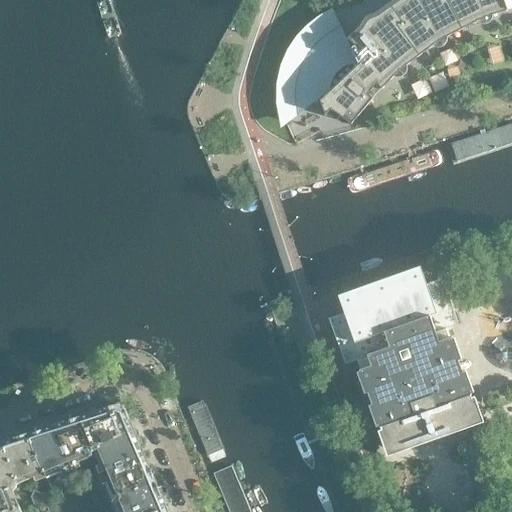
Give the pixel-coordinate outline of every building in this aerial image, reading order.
[(447,37),(477,22),(476,21),(493,14),(493,15),(509,10),(508,9),(511,7),(511,0),(396,0),(376,15),(369,17),(367,18),(366,19),(366,20),(362,26),(358,30),(357,29),(339,28),(333,15),(326,19),(320,23),(313,28),(307,33),(302,40),(297,46),(293,53),(290,60),(287,67),(284,75),(283,83),(282,91),(282,99),(283,106),(284,114),(286,122),(319,96),(322,99),(320,101),(322,105),(325,115),(331,109),(340,116),(351,124),(373,98),(368,93),(376,84),(381,89),(394,77),(393,76),(406,65),(407,65),(432,46),(432,45),(447,36),(447,37)] [(511,147),(511,124),(446,146),(453,167),(511,147)] [(461,359),(454,338),(451,339),(450,338),(446,328),(458,324),(442,278),(426,284),(420,266),(338,295),(344,313),(343,313),(329,318),(345,364),(357,360),(358,362),(359,367),(360,370),(360,371),(357,372),(365,394),(368,392),(372,404),(369,405),(377,427),(380,426),(380,427),(383,426),(384,430),(381,431),(390,455),(481,423),(472,399),(469,400),(467,396),(471,395),(470,394),(473,393),(465,371),(462,372),(458,360),(461,359)] [(206,400),(188,407),(210,464),(228,458),(206,400)] [(101,441),(133,427),(125,407),(117,404),(74,417),(89,453),(96,450),(101,441)] [(89,453),(74,417),(51,425),(70,470),(78,467),(74,458),(89,453)] [(70,470),(51,425),(27,433),(43,469),(57,464),(61,473),(70,470)] [(144,453),(133,427),(101,441),(96,450),(101,460),(93,463),(97,473),(144,453)] [(46,478),(43,469),(27,433),(0,441),(16,479),(34,472),(38,481),(46,478)] [(16,479),(0,441),(0,487),(1,487),(10,493),(16,479)] [(155,479),(144,453),(97,473),(101,482),(108,479),(115,495),(155,479)] [(228,511),(250,511),(233,465),(214,472),(228,511)] [(148,511),(166,505),(155,479),(115,495),(122,511),(121,511),(148,511)] [(0,511),(15,505),(10,493),(1,487),(0,487),(0,511)] [(45,499),(43,494),(34,489),(31,496),(45,499)] [(56,500),(51,490),(43,494),(45,499),(47,504),(56,500)] [(67,508),(72,497),(65,493),(64,504),(67,508)] [(47,504),(45,499),(31,496),(34,504),(47,504)] [(69,511),(70,511),(78,501),(72,497),(67,508),(69,511)] [(60,511),(58,506),(56,500),(47,504),(50,511),(60,511)]
